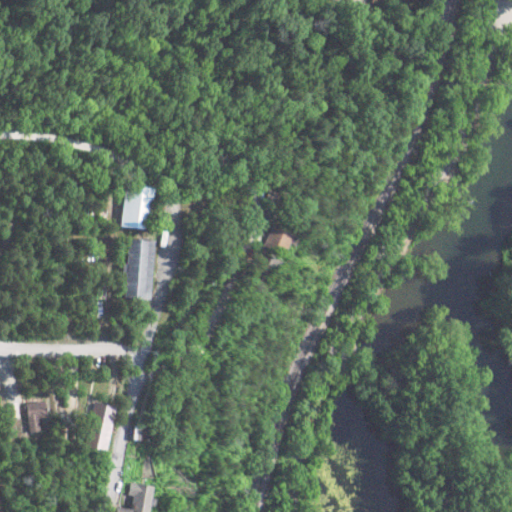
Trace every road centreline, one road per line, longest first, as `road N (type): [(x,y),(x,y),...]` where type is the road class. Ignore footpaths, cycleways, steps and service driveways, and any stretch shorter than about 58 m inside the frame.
road 1 (residential): [(292,511),(305,446),(340,358),(419,214),(441,191),(482,91),(498,0)]
road 2 (residential): [(107,511),(171,268),(173,191),(128,158),(0,132)]
road 3 (residential): [(167,183),(234,183),(249,190),(258,223),(210,327),(187,351),(144,361)]
road 4 (residential): [(0,345),(144,361)]
